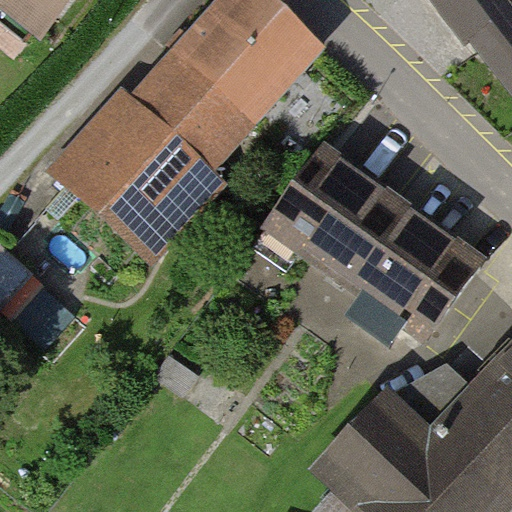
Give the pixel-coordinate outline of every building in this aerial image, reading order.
[(2,0),(60,42),(91,0),(2,0)] [(333,55),(274,0),(248,0),(81,178),(153,246),(333,55)] [(511,0),(445,0),(511,87),(511,0)] [(334,149),(280,228),(443,339),(497,260),(334,149)] [(511,511),(511,352),(438,435),(388,390),(314,472),(343,498),(330,511),(511,511)]
